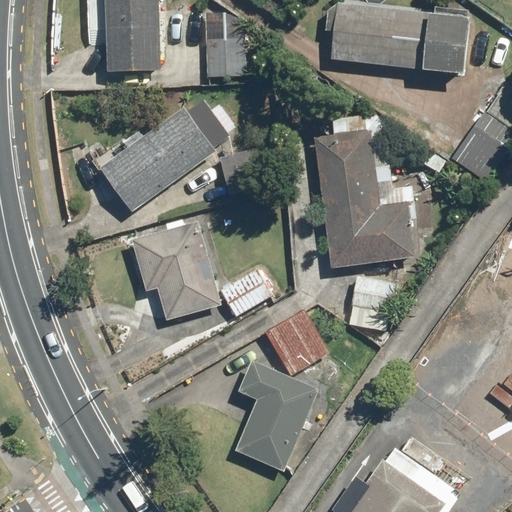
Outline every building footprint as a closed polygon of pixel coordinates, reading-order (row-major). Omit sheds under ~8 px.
[(162,0),(111,0),(113,71),(164,70),(162,0)] [(334,60),(470,73),(476,16),(339,3),(334,60)] [(249,20),(234,13),(211,13),(211,78),(249,78),(249,20)] [(511,80),(460,150),(494,174),(511,149),(511,80)] [(219,146),(233,136),(207,101),(194,111),(191,107),(108,168),(140,212),(223,151),(219,146)] [(334,266),(420,256),(412,186),(395,188),(388,128),(319,136),(334,266)] [(269,146),(228,158),(239,198),(281,186),(269,146)] [(226,305),(202,222),(136,242),(150,290),(161,286),(172,321),(226,305)] [(277,296),(261,268),(225,289),(241,316),(277,296)] [(400,278),(360,276),(358,327),(398,328),(400,278)] [(314,312),(274,330),(293,371),(333,353),(314,312)] [(272,369),(256,363),(246,388),(264,396),(242,450),(289,469),(322,389),(272,369)] [(355,511),(451,511),(454,507),(391,463),(355,511)]
